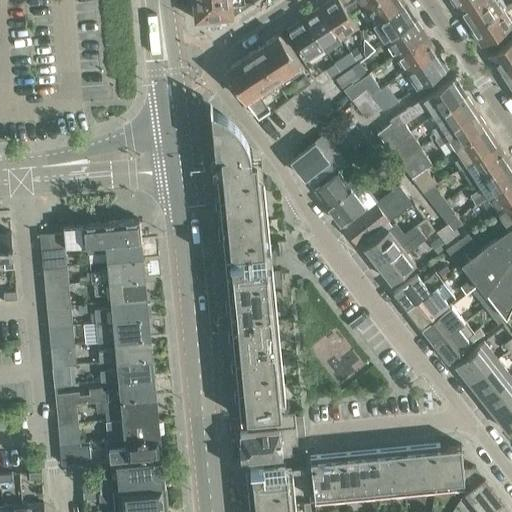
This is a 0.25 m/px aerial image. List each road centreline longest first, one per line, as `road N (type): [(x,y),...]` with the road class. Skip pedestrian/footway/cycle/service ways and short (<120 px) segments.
road 1 (residential): [(296,0),(216,49),(213,76),(317,234),(469,420)]
road 2 (residential): [(65,511),(20,174)]
road 3 (tertiary): [(212,511),(178,173)]
road 4 (residential): [(511,132),(422,0)]
road 5 (residential): [(469,420),(318,437)]
road 6 (tertiary): [(173,132),(42,173)]
road 7 (tertiary): [(42,173),(178,173)]
road 8 (tertiary): [(173,132),(159,0)]
